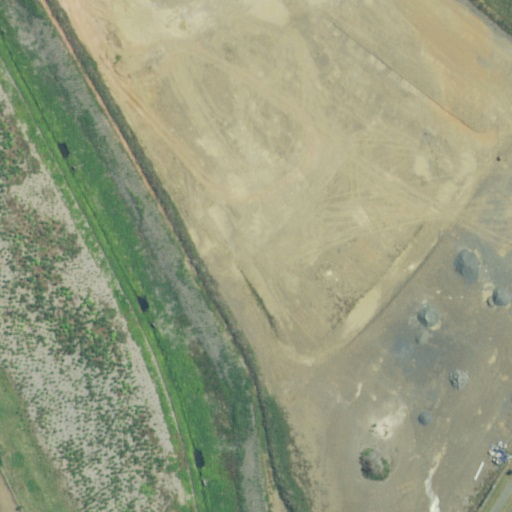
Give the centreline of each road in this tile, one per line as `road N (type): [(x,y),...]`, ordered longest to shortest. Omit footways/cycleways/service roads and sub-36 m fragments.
road 1 (residential): [(318,352),(286,346),(254,316),(119,83)]
road 2 (residential): [(489,156),(350,330),(318,352)]
road 3 (residential): [(489,156),(330,24),(287,0)]
road 4 (residential): [(318,352),(299,399),(378,465),(384,475),(368,511)]
road 5 (residential): [(259,0),(119,83)]
